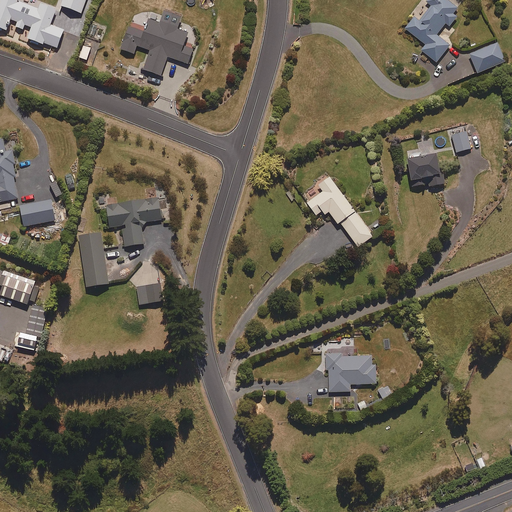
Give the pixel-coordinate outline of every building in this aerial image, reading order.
[(36,45),(37,43),(41,45),(42,42),(56,48),(63,30),(49,24),(55,9),(39,3),(37,9),(16,1),(16,0),(0,0),(0,28),(5,30),(9,19),(16,22),(14,26),(22,29),(24,24),(30,27),(25,39),(29,40),(29,42),(36,45)] [(80,13),(84,0),(61,0),(59,6),(80,13)] [(452,14),(457,8),(446,0),(425,0),(422,5),(428,9),(419,20),(414,16),(404,29),(425,45),(420,51),(436,63),(449,45),(436,35),(445,23),(449,26),(456,17),(452,14)] [(159,76),(166,57),(186,64),(192,48),(190,47),(194,35),(176,29),(180,17),(163,11),(159,23),(147,19),(142,32),(128,26),(119,49),(132,54),(136,45),(149,50),(142,69),(159,76)] [(93,36),(96,26),(90,24),(86,34),(93,36)] [(477,73),(504,62),(497,43),(469,54),(477,73)] [(86,60),(89,48),(82,46),(78,58),(86,60)] [(455,152),(470,149),(465,127),(449,130),(455,152)] [(0,201),(19,198),(15,176),(16,176),(14,163),(16,163),(13,149),(6,151),(4,138),(0,138),(0,201)] [(443,174),(439,174),(435,154),(406,159),(411,187),(427,184),(428,187),(444,184),(443,174)] [(357,247),(372,236),(329,177),(318,185),(322,191),(306,203),(315,215),(321,211),(324,215),(328,212),(336,224),(339,222),(357,247)] [(144,243),(142,228),(147,221),(162,219),(159,197),(116,202),(107,204),(110,227),(122,225),(125,245),(144,243)] [(25,225),(56,219),(52,199),(21,205),(25,225)] [(87,286),(110,282),(102,231),(80,235),(87,286)] [(0,240),(9,243),(11,237),(0,233),(0,240)] [(35,285),(6,274),(0,290),(0,294),(28,305),(35,285)] [(42,337),(49,308),(33,304),(26,334),(42,337)] [(340,357),(339,353),(325,354),(325,373),(328,373),(328,392),(349,391),(349,385),(375,383),(374,365),(371,365),(370,355),(340,357)] [(365,405),(363,400),(356,404),(360,411),(388,398),(382,387),(375,390),(379,398),(365,405)] [(487,467),(482,457),(475,461),(480,470),(487,467)]
